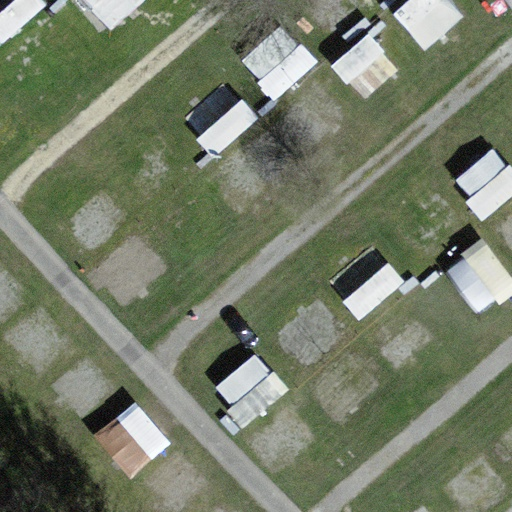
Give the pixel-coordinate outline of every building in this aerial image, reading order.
[(92,0),(111,21),(134,0),(92,0)] [(403,0),(431,36),(469,8),(462,0),(403,0)] [(302,18),(252,47),(275,86),(325,58),(302,18)] [(370,90),(408,60),(378,23),(341,52),(370,90)] [(188,108),(224,146),(268,106),(233,68),(188,108)] [(511,147),(504,137),(460,172),(491,210),(511,193),(511,147)] [(511,232),(511,204),(498,218),(511,232)] [(360,217),(320,256),(371,309),(411,271),(360,217)] [(135,298),(180,257),(146,219),(100,261),(135,298)] [(452,260),(489,306),(511,287),(511,253),(492,228),(452,260)] [(334,289),(284,320),(311,363),(361,332),(334,289)] [(35,293),(12,339),(60,363),(83,317),(35,293)] [(346,418),(396,374),(361,334),(311,378),(346,418)] [(83,408),(122,377),(95,342),(55,373),(83,408)] [(244,412),(295,389),(276,347),(225,369),(244,412)] [(511,383),(490,402),(511,428),(511,383)] [(101,427),(140,468),(180,430),(142,389),(101,427)] [(178,509),(219,476),(186,436),(145,469),(178,509)] [(449,485),(479,511),(490,511),(511,488),(511,468),(486,444),(449,485)] [(448,511),(435,494),(411,511),(448,511)]
